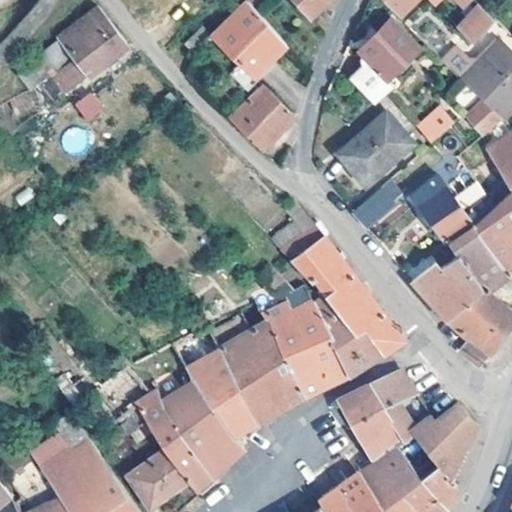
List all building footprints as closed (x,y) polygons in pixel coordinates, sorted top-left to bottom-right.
[(281,37),(248,0),(245,0),(210,30),(237,56),(251,70),(268,57),(271,54),(266,49),(281,37)] [(324,0),(295,0),(309,14),(324,0)] [(495,16),(477,0),(380,0),(403,20),(423,0),(431,0),(472,39),(495,16)] [(108,16),(98,4),(59,34),(61,37),(51,45),(81,80),(127,42),(108,16)] [(419,46),(390,16),(357,45),(365,56),(348,72),(372,99),(384,88),(386,89),(393,83),(386,74),(419,46)] [(210,33),(199,22),(182,40),(194,51),(210,33)] [(442,56),(483,95),(503,115),(511,105),(511,45),(502,36),(498,40),(494,36),(477,54),(469,54),(455,42),(442,56)] [(285,42),(281,37),(266,49),(271,54),(285,42)] [(81,80),(51,45),(42,52),(57,70),(72,88),(81,80)] [(57,70),(42,52),(17,72),(32,90),(57,70)] [(254,73),(251,70),(237,56),(226,67),(242,83),(254,73)] [(268,57),(251,70),(254,73),(271,59),(268,57)] [(460,109),(475,99),(462,78),(447,88),(460,109)] [(294,114),(262,81),(229,115),(227,116),(260,148),(294,114)] [(95,92),(75,100),(83,120),(102,112),(95,92)] [(503,115),(483,95),(464,112),(484,132),(503,115)] [(454,118),(440,104),(418,122),(430,138),(454,118)] [(412,138),(387,108),(338,150),(364,180),(412,138)] [(68,153),(88,145),(81,126),(60,134),(68,153)] [(511,130),(492,144),(496,150),(490,154),(511,187),(511,130)] [(490,154),(496,150),(492,144),(487,147),(490,154)] [(447,239),(472,218),(496,200),(477,177),(456,194),(437,172),(411,190),(447,239)] [(401,190),(389,175),(351,207),(364,221),(401,190)] [(511,187),(496,200),(472,218),(508,270),(511,267),(511,187)] [(313,220),(302,207),(269,235),(279,245),(313,220)] [(503,274),(508,270),(472,218),(447,239),(445,240),(454,251),(481,282),(486,287),(495,280),(503,274)] [(316,281),(326,294),(337,308),(354,331),(364,325),(382,349),(404,336),(365,285),(338,250),(328,238),(313,220),(279,245),(313,282),(316,281)] [(246,244),(234,230),(223,240),(236,254),(246,244)] [(446,317),(481,282),(454,251),(440,262),(434,255),(410,276),(427,295),(446,317)] [(283,292),(290,289),(265,263),(255,272),(276,296),(283,292)] [(324,385),(348,371),(330,336),(312,301),(302,282),(290,289),(283,292),(289,303),(285,306),(309,352),(324,385)] [(511,308),(492,291),(486,287),(481,282),(446,317),(461,331),(465,335),(489,349),(511,317),(511,308)] [(365,360),(382,349),(364,325),(354,331),(337,308),(326,294),(312,301),(330,336),(348,371),(365,360)] [(309,352),(285,306),(284,307),(280,300),(258,311),(263,319),(289,368),(303,395),(312,390),(324,385),(309,352)] [(207,324),(195,310),(183,318),(192,327),(194,330),(207,324)] [(209,328),(217,343),(232,372),(257,418),(279,407),(303,395),(289,368),(263,319),(239,333),(230,317),(209,328)] [(217,343),(209,328),(189,339),(199,354),(217,343)] [(173,340),(177,346),(189,339),(185,332),(173,340)] [(489,349),(465,335),(458,348),(480,363),(489,349)] [(137,348),(129,338),(116,348),(125,358),(126,359),(137,348)] [(149,383),(186,361),(177,346),(173,340),(152,352),(131,364),(130,365),(149,383)] [(232,372),(217,343),(199,354),(186,361),(195,375),(230,432),(242,426),(257,418),(232,372)] [(355,430),(371,459),(392,441),(408,427),(414,422),(398,400),(416,391),(400,367),(374,378),(337,396),(355,430)] [(212,474),(161,396),(156,389),(149,393),(125,370),(93,389),(88,392),(89,394),(111,421),(133,405),(164,446),(187,476),(196,488),(204,481),(212,474)] [(65,381),(61,375),(55,379),(59,385),(65,381)] [(243,444),(230,432),(195,375),(161,396),(212,474),(228,459),(243,444)] [(429,410),(414,422),(408,427),(428,450),(448,474),(460,452),(476,423),(456,400),(435,417),(429,410)] [(78,475),(55,491),(69,511),(143,511),(111,470),(85,435),(83,437),(62,452),(78,475)] [(358,468),(375,494),(395,478),(411,464),(392,441),(371,459),(358,468)] [(187,476),(164,446),(126,473),(147,505),(187,476)] [(395,478),(417,511),(442,511),(445,509),(451,496),(453,489),(455,482),(448,474),(428,450),(411,464),(395,478)] [(13,501),(19,511),(69,511),(55,491),(34,460),(33,460),(15,473),(28,492),(13,501)] [(386,511),(375,494),(358,468),(339,482),(357,511),(386,511)] [(417,511),(395,478),(375,494),(386,511),(417,511)] [(357,511),(339,482),(317,497),(321,505),(326,511),(357,511)] [(0,511),(19,511),(13,501),(0,509),(0,511)]
